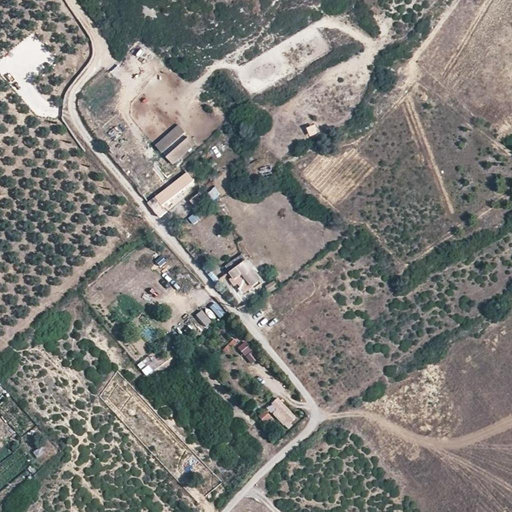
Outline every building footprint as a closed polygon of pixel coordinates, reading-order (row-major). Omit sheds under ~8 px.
[(122,121),(108,134),(114,141),(128,129),(122,121)] [(311,137),(319,133),(315,124),(306,128),(311,137)] [(179,125),(156,145),(162,153),(186,133),(179,125)] [(190,137),(167,157),(173,164),(197,144),(190,137)] [(201,188),(187,172),(150,201),(158,210),(190,185),(196,193),(201,188)] [(214,187),(207,195),(216,203),(223,195),(214,187)] [(184,203),(190,213),(209,203),(203,193),(184,203)] [(263,280),(243,254),(227,266),(230,271),(230,272),(233,277),(230,279),(235,286),(238,284),(246,293),(263,280)] [(275,282),(266,285),(269,292),(277,289),(275,282)] [(214,301),(195,317),(205,329),(224,313),(214,301)] [(244,341),(236,348),(251,365),(259,358),(244,341)] [(145,377),(161,367),(153,353),(137,363),(145,377)] [(296,418),(278,398),(271,404),(276,410),(273,413),(286,427),(296,418)] [(265,410),(257,416),(264,425),(272,418),(265,410)] [(36,459),(44,454),(41,447),(32,452),(36,459)] [(196,465),(189,457),(181,465),(189,472),(196,465)]
